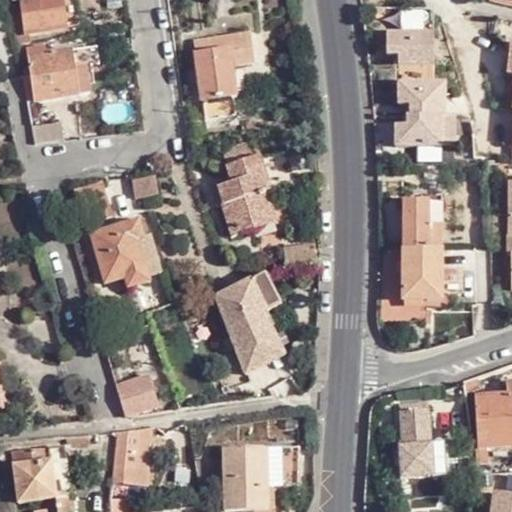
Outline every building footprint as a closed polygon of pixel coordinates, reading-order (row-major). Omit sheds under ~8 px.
[(22,0),(28,32),(66,27),(61,0),(22,0)] [(424,61),(425,29),(386,29),(386,50),(399,50),(399,61),(424,61)] [(434,29),(425,29),(424,61),(434,61),(434,29)] [(193,40),(201,99),(231,95),(233,94),(230,71),(256,67),(252,32),(193,40)] [(26,55),(32,101),(90,93),(85,48),(26,55)] [(439,116),(440,81),(398,82),(398,105),(411,105),(411,116),(406,117),(406,125),(395,125),(395,147),(438,148),(439,116)] [(447,81),(440,81),(439,116),(446,116),(447,81)] [(231,95),(201,99),(204,119),(233,114),(231,95)] [(456,116),(446,116),(439,116),(438,148),(455,148),(456,116)] [(31,125),(35,144),(63,141),(61,123),(31,125)] [(233,194),(216,199),(229,238),(272,224),(263,194),(268,191),(258,158),(225,168),(229,184),(233,194)] [(128,178),(133,198),(157,192),(152,173),(128,178)] [(72,189),(82,226),(111,217),(100,181),(72,189)] [(214,189),(216,199),(233,194),(229,184),(214,189)] [(403,204),(401,268),(406,278),(415,303),(441,303),(444,204),(403,204)] [(91,234),(105,283),(146,271),(138,242),(145,241),(139,220),(91,234)] [(406,278),(401,268),(401,303),(415,303),(406,278)] [(211,299),(235,347),(272,328),(265,313),(281,304),(265,272),(211,299)] [(272,328),(235,347),(246,374),(284,357),(272,328)] [(475,398),(477,452),(486,452),(511,449),(511,383),(507,384),(507,397),(475,398)] [(115,395),(121,417),(151,409),(144,385),(115,395)] [(398,449),(399,482),(446,479),(444,446),(431,447),(429,405),(398,407),(400,449),(398,449)] [(108,469),(108,482),(143,491),(154,429),(136,431),(117,433),(114,433),(108,469)] [(277,489),(300,488),(298,448),(221,451),(224,511),(252,511),(278,511),(277,489)] [(12,453),(16,501),(53,499),(54,511),(66,511),(62,449),(12,453)] [(486,452),(477,452),(472,453),(474,465),(486,464),(486,452)] [(511,511),(511,488),(490,486),(487,511),(511,511)]
